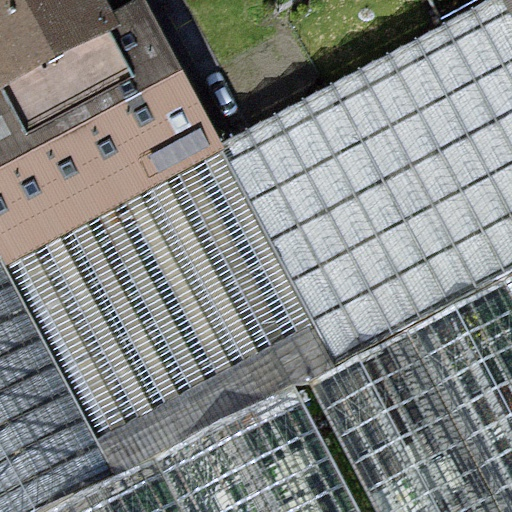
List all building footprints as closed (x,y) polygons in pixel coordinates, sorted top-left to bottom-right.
[(0,0),(0,244),(14,269),(230,165),(148,10),(120,32),(103,0),(0,0)] [(511,5),(500,13),(511,34),(511,5)] [(511,34),(500,13),(230,165),(342,362),(511,265),(511,34)] [(0,244),(0,276),(14,269),(0,244)] [(0,511),(57,511),(126,476),(14,269),(0,276),(0,511)] [(511,511),(511,286),(328,384),(396,511),(511,511)] [(356,511),(292,389),(126,476),(57,511),(356,511)]
